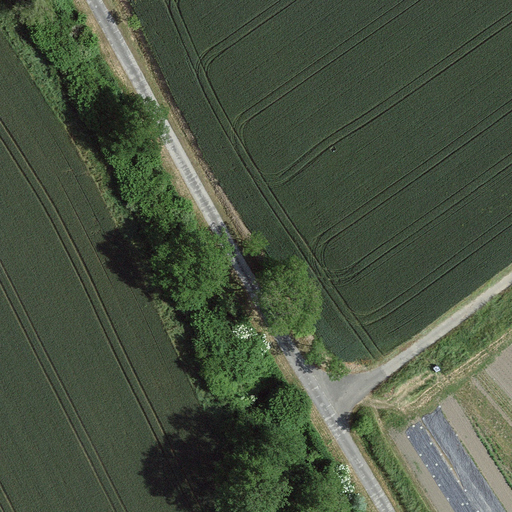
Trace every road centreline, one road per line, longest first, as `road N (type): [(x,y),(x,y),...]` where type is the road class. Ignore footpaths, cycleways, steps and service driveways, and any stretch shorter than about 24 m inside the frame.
road 1 (track): [(95,0),(387,511)]
road 2 (track): [(322,406),(511,279)]
